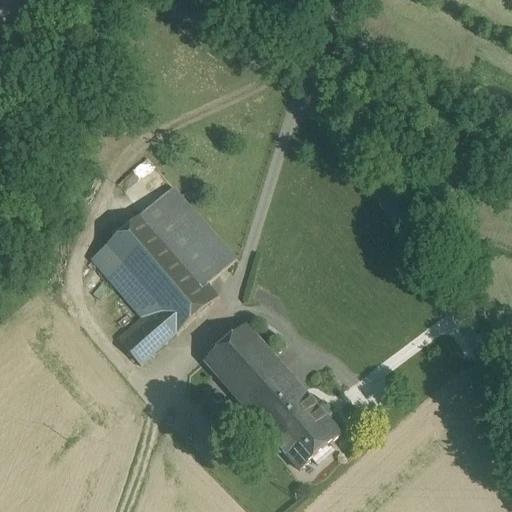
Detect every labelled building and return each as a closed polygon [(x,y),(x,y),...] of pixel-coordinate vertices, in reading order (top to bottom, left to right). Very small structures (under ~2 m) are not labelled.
[(237,261),(173,189),(145,215),(208,287),(237,261)] [(208,287),(145,215),(104,251),(177,336),(219,299),(217,297),(208,287)] [(177,336),(104,251),(92,261),(142,320),(118,341),(139,366),(141,368),(177,336)] [(301,388),(247,327),(205,363),(259,425),(301,388)] [(319,409),(301,388),(259,425),(300,473),(313,461),(318,467),(335,453),(329,447),(342,436),(330,422),(331,416),(324,409),(319,409)]
